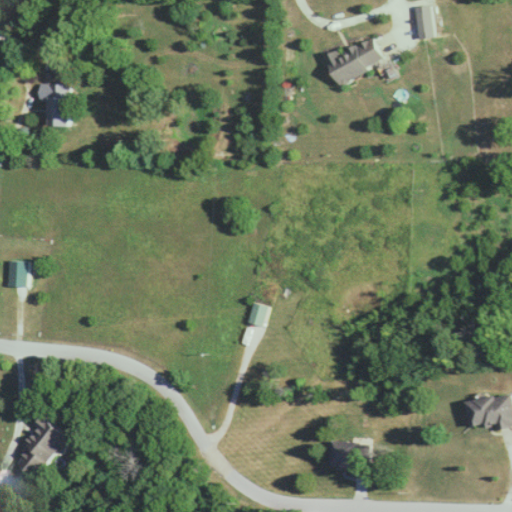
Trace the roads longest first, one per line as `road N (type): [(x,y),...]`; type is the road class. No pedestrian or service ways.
road 1 (residential): [(0,349),(100,361),(146,376),(173,397),(232,477),(270,501),(416,511)]
road 2 (residential): [(0,484),(21,431),(16,351)]
